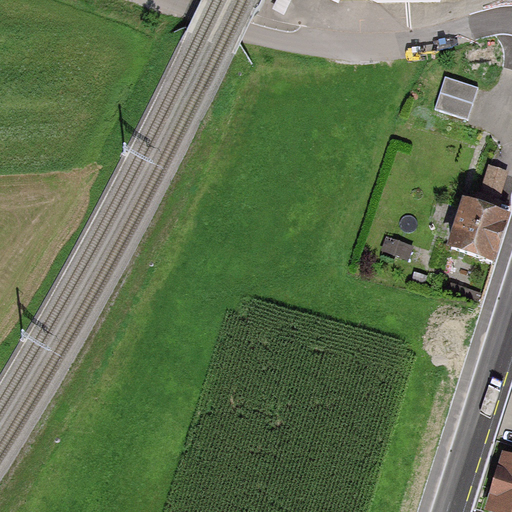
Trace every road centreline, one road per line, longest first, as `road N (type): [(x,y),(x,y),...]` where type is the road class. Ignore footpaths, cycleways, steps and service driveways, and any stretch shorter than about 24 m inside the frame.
road 1 (unclassified): [(511,21),(412,45),(329,48),(258,35),(158,0)]
road 2 (secondary): [(448,511),(511,309)]
